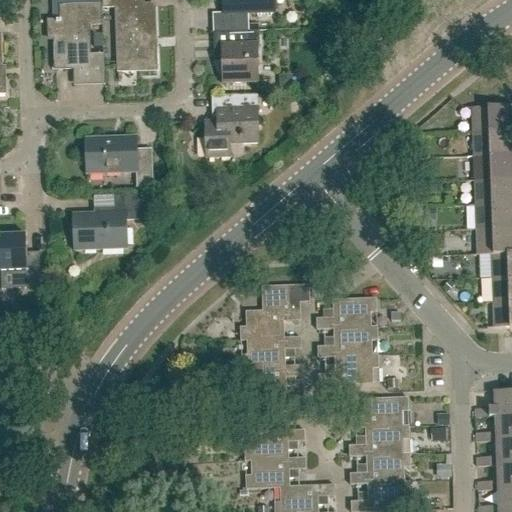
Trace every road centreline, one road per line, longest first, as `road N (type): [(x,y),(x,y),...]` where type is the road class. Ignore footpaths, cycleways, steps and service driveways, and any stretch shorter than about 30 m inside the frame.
road 1 (tertiary): [(91,409),(140,329),(312,175)]
road 2 (tertiary): [(312,175),(511,10)]
road 3 (residential): [(181,0),(183,93),(170,109),(29,116)]
road 4 (residential): [(470,359),(312,175)]
road 5 (residential): [(464,511),(461,386),(470,359)]
